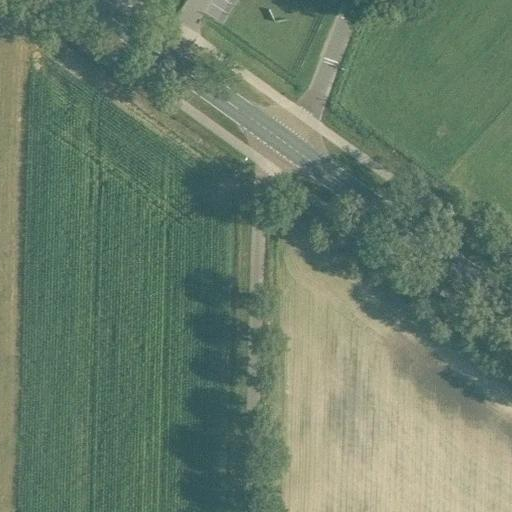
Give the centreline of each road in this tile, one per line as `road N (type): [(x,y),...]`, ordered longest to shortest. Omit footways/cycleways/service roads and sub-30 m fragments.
road 1 (unclassified): [(252,511),(264,193),(287,148)]
road 2 (secondary): [(511,310),(287,148)]
road 3 (secondary): [(287,148),(83,0)]
road 4 (unclassified): [(287,148),(368,0)]
